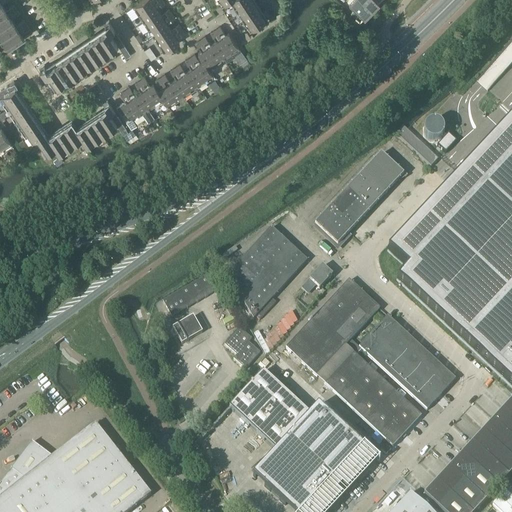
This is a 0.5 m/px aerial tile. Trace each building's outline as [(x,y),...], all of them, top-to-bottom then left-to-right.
[(179,41),(178,40),(168,24),(151,0),(141,0),(133,6),(145,24),(163,52),(179,41)] [(219,0),(221,3),(225,0),(229,0),(253,34),(256,32),(252,26),(256,24),(259,28),(268,22),(261,11),(266,8),(266,9),(270,7),(266,1),(263,4),(263,5),(258,8),(252,0),(219,0)] [(359,22),(371,10),(361,0),(350,0),(348,2),(355,9),(350,13),(359,22)] [(380,0),(361,0),(371,10),(380,0)] [(4,6),(0,8),(0,30),(14,21),(4,6)] [(0,30),(0,34),(8,47),(24,36),(14,21),(0,30)] [(56,93),(60,89),(56,84),(116,43),(126,57),(130,54),(113,29),(114,29),(109,22),(104,25),(105,27),(46,68),(44,65),(39,69),(44,76),(56,93)] [(209,68),(239,48),(229,32),(198,52),(203,60),(158,90),(153,83),(122,103),(133,119),(163,99),(168,106),(214,76),(209,68)] [(511,120),(390,251),(409,268),(398,279),(511,386),(511,43),(477,80),(489,92),(511,67),(511,120)] [(242,52),(237,56),(245,68),(251,62),(242,52)] [(215,79),(209,83),(213,90),(219,85),(215,79)] [(70,121),(48,137),(14,88),(17,86),(13,81),(6,86),(0,90),(0,101),(29,143),(36,138),(47,153),(55,148),(58,153),(81,137),(86,145),(116,124),(123,134),(127,131),(113,110),(114,110),(108,103),(107,101),(103,104),(104,106),(103,106),(105,108),(75,129),(70,121)] [(85,89),(92,99),(103,92),(96,82),(85,89)] [(0,129),(0,152),(12,144),(1,128),(0,129)] [(430,169),(431,168),(437,161),(402,128),(395,136),(430,169)] [(447,136),(436,148),(445,156),(456,144),(447,136)] [(337,247),(358,224),(403,176),(380,155),(314,226),(337,247)] [(252,321),(279,292),(306,262),(270,229),(226,277),(252,321)] [(332,277),(321,267),(308,281),(309,282),(301,291),(308,297),(316,288),(319,291),(332,277)] [(188,288),(197,304),(215,293),(207,278),(188,288)] [(324,386),(353,355),(345,347),(368,322),(379,310),(348,282),(285,350),(316,378),(324,386)] [(197,304),(188,288),(162,303),(171,319),(197,304)] [(192,318),(172,330),(181,346),(201,334),(192,318)] [(455,381),(400,330),(387,318),(358,349),(426,412),(455,381)] [(238,329),(236,332),(224,346),(236,356),(233,360),(245,371),(259,354),(247,344),(251,340),(238,329)] [(353,355),(324,386),(392,449),(420,418),(353,355)] [(261,375),(229,411),(273,453),(307,418),(261,375)] [(511,399),(423,496),(440,511),(476,511),(511,473),(511,399)] [(273,453),(251,476),(289,511),(328,511),(376,461),(317,408),(307,418),(273,453)] [(32,443),(9,473),(0,485),(0,511),(129,511),(150,496),(136,478),(119,457),(105,438),(94,425),(80,436),(51,459),(33,446),(32,444),(32,443)] [(385,455),(390,450),(386,445),(380,451),(385,455)] [(427,511),(409,494),(392,511),(427,511)] [(511,511),(511,501),(504,494),(492,508),(496,511),(511,511)]
